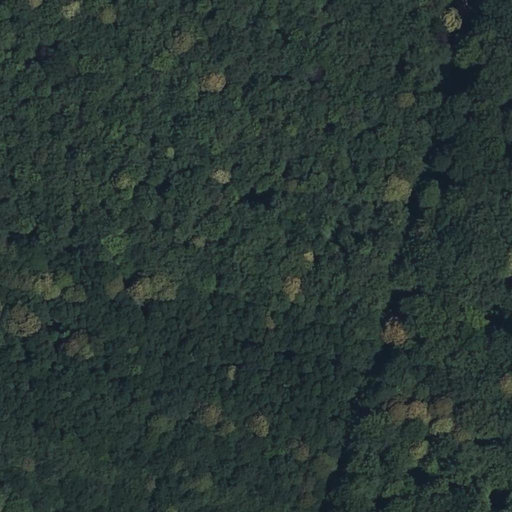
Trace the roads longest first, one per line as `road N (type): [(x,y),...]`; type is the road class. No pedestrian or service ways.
road 1 (track): [(325,511),(466,0)]
road 2 (track): [(0,236),(374,334)]
